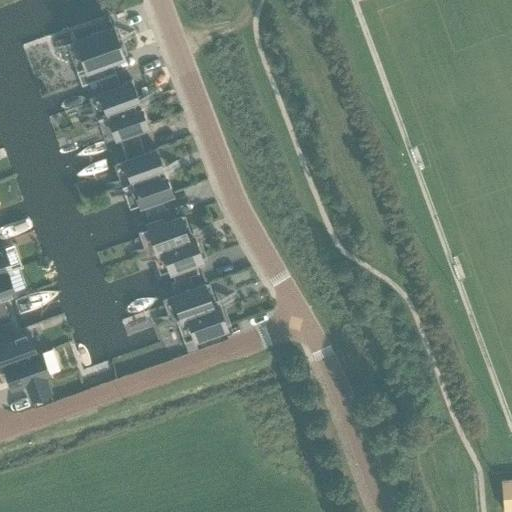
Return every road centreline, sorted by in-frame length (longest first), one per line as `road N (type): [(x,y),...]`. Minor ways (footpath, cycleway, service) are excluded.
road 1 (unclassified): [(305,322),(238,210),(158,0)]
road 2 (residential): [(0,432),(305,322)]
road 3 (unclassified): [(384,511),(305,322)]
